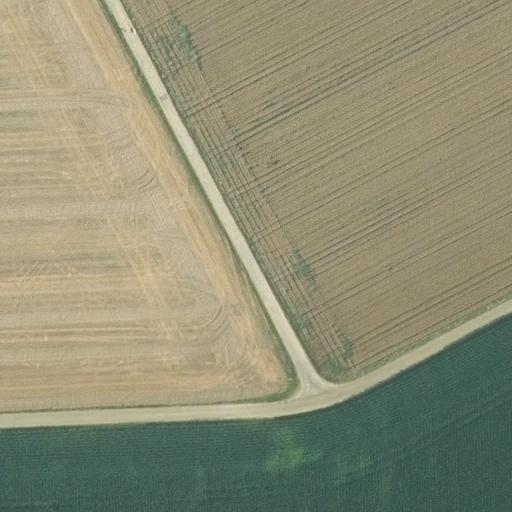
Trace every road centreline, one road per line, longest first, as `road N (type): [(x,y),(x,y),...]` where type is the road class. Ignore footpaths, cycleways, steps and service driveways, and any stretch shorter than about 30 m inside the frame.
road 1 (track): [(0,421),(322,401),(511,305)]
road 2 (track): [(322,401),(112,0)]
